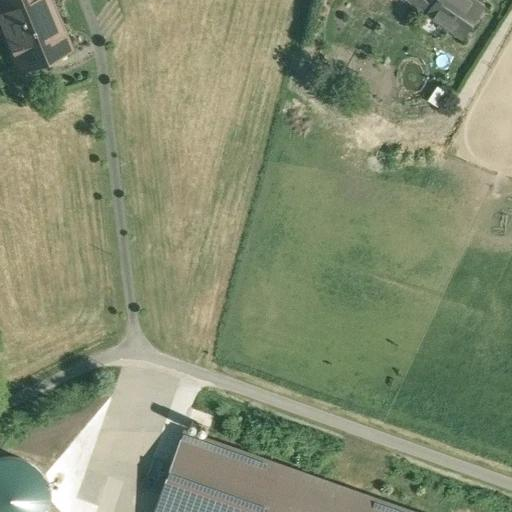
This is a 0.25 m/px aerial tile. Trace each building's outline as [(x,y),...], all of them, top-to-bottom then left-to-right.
[(0,0),(0,12),(29,0),(0,0)] [(48,0),(29,0),(0,12),(0,17),(2,22),(21,68),(68,48),(48,0)] [(487,8),(476,0),(411,0),(430,13),(429,14),(465,39),(487,8)] [(189,425),(190,429),(192,431),(195,431),(198,428),(198,425),(196,422),(192,422),(189,425)] [(199,431),(201,434),(204,435),(208,433),(208,429),(206,426),(202,426),(199,428),(199,431)] [(411,511),(186,432),(157,511),(411,511)]
